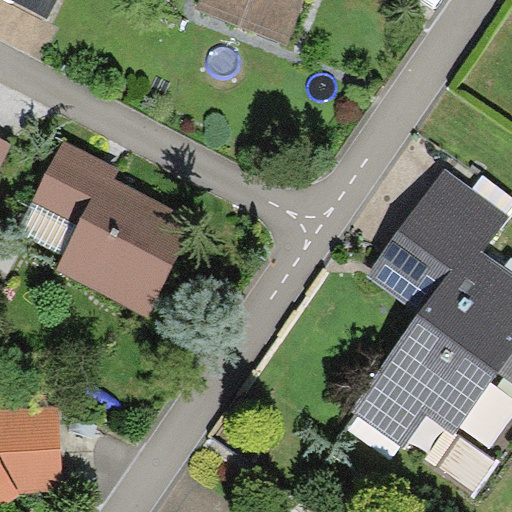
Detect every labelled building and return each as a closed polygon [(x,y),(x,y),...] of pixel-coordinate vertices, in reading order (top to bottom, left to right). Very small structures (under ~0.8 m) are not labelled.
[(59,0),(9,0),(49,20),(59,0)] [(202,0),(196,16),(292,54),(313,0),(202,0)] [(0,170),(13,145),(0,138),(0,170)] [(55,272),(149,322),(197,231),(109,185),(116,173),(67,147),(36,205),(78,228),(55,272)] [(448,174),(371,281),(423,318),(356,412),(408,449),(427,422),(455,442),(503,377),(511,383),(511,274),(486,255),(511,220),(448,174)] [(0,511),(0,510),(19,496),(65,493),(60,409),(0,411),(0,511)]
